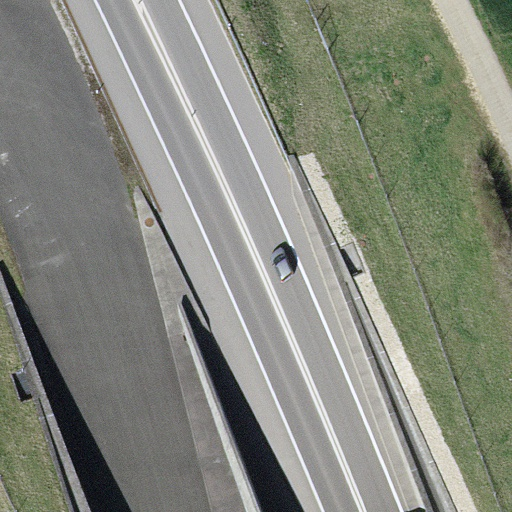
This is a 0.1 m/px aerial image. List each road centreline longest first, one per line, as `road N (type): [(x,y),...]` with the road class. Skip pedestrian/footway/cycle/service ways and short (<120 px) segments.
road 1 (trunk): [(136,0),(362,511)]
road 2 (track): [(443,0),(511,145)]
